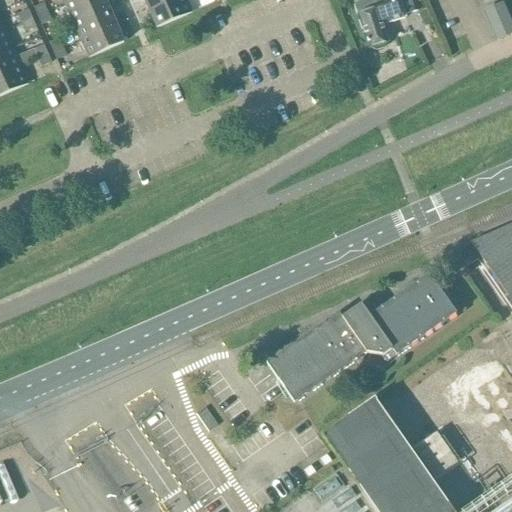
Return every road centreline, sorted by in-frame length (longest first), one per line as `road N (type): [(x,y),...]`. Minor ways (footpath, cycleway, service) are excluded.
road 1 (secondary): [(0,398),(511,175)]
road 2 (residential): [(193,230),(298,162),(511,46)]
road 3 (unclassified): [(0,312),(193,230)]
